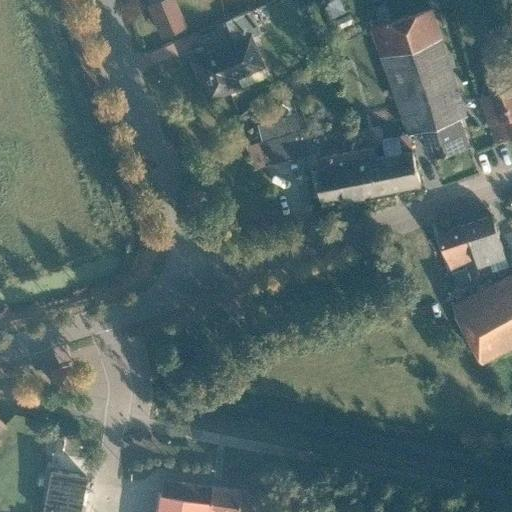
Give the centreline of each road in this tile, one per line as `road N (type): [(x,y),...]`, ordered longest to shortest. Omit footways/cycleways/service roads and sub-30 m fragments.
road 1 (residential): [(197,288),(511,175)]
road 2 (residential): [(197,288),(102,0)]
road 3 (residential): [(23,343),(197,288)]
